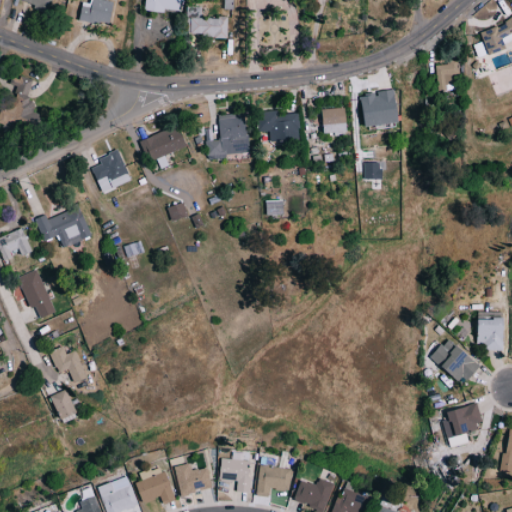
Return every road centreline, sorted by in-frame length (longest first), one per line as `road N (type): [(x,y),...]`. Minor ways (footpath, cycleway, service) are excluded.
road 1 (residential): [(0,38),(123,81),(161,86),(323,76),(400,53),(463,0)]
road 2 (residential): [(0,175),(201,86)]
